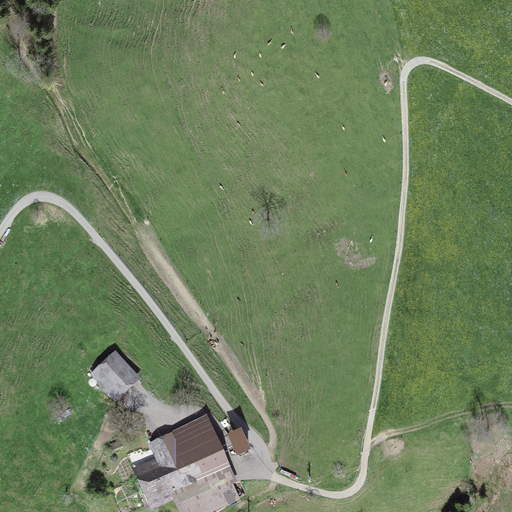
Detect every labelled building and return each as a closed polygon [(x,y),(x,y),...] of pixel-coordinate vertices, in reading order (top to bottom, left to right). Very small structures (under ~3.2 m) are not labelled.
[(92,376),(115,400),(138,378),(115,354),(92,376)] [(170,437),(170,438),(152,447),(160,466),(139,476),(151,503),(172,494),(175,501),(224,479),(227,477),(202,423),(170,437)] [(227,447),(238,467),(252,460),(241,439),(227,447)] [(175,501),(180,511),(210,511),(234,501),(224,479),(175,501)] [(93,497),(98,506),(105,502),(100,494),(93,497)]
